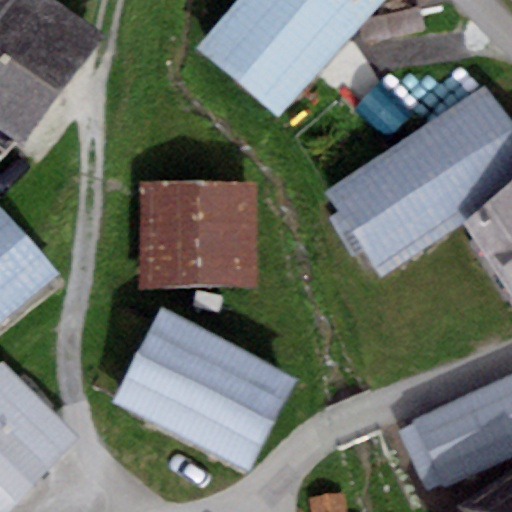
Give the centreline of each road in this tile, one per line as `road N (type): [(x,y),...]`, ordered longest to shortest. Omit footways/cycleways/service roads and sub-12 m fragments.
road 1 (track): [(109,511),(80,425),(71,336),(96,100),(116,0)]
road 2 (residential): [(511,360),(311,438),(265,511)]
